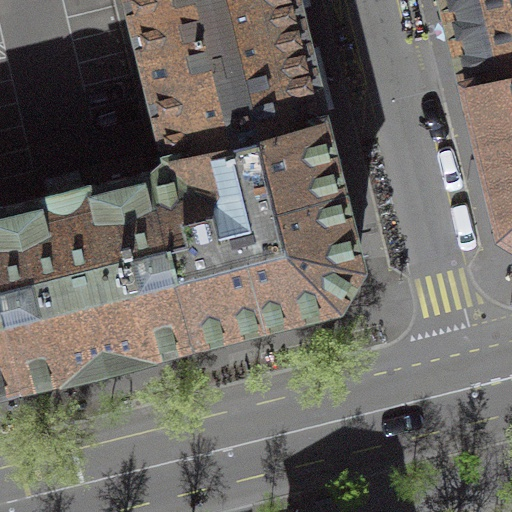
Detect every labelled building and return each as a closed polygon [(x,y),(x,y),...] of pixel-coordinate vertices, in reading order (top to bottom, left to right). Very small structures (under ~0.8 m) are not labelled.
[(153,83),(171,154),(323,116),(322,112),(321,112),(300,28),(293,0),(132,0),(145,48),(144,48),(153,83)] [(511,0),(448,0),(467,75),(466,76),(467,80),(511,68),(511,0)] [(511,68),(467,80),(478,126),(479,126),(485,150),(491,174),(490,174),(503,225),(511,231),(511,68)] [(324,120),(323,116),(171,154),(153,170),(193,331),(197,331),(197,330),(233,321),(233,322),(263,314),(293,307),(293,306),(329,297),(330,298),(337,296),(348,278),(359,259),(357,252),(356,253),(347,216),(348,216),(333,156),(332,156),(323,120),(324,120)] [(193,331),(153,170),(85,187),(84,183),(46,193),(47,197),(0,208),(0,299),(19,375),(22,374),(22,373),(64,363),(64,365),(107,354),(149,344),(148,342),(189,331),(190,332),(193,331)] [(19,375),(0,299),(0,378),(15,375),(15,376),(19,375)]
